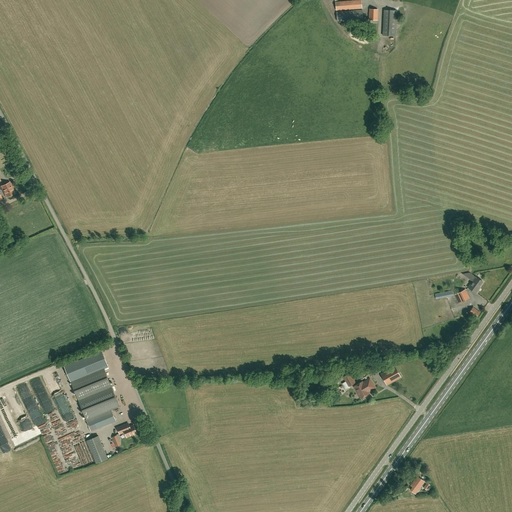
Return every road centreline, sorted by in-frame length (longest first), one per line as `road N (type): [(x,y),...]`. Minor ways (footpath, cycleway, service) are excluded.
road 1 (unclassified): [(184,511),(0,115)]
road 2 (unclassified): [(420,409),(511,285)]
road 3 (primary): [(428,420),(511,304)]
